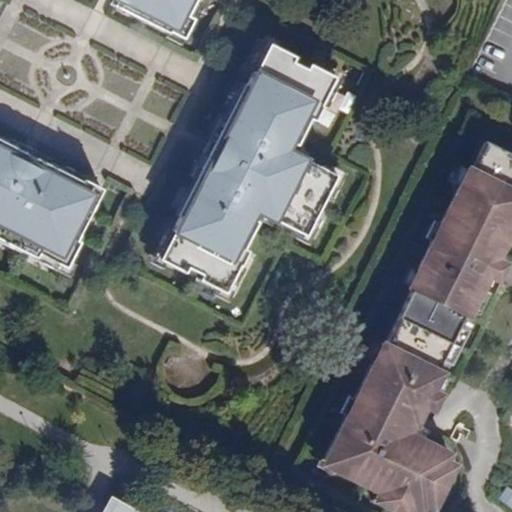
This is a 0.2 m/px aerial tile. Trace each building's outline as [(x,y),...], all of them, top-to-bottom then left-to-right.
[(90,0),(106,9),(110,1),(121,8),(117,14),(173,46),(174,44),(187,51),(197,32),(192,29),(207,0),(90,0)] [(173,245),(158,272),(183,286),(186,281),(201,290),(198,294),(223,308),(238,281),(240,282),(248,267),(243,265),(257,240),(252,236),(257,227),(305,254),(337,196),(289,169),(294,160),(300,164),(314,138),(318,140),(326,126),(324,125),(339,98),(315,84),(312,89),(297,81),(300,76),(275,62),(260,89),(258,88),(251,102),(248,101),(177,229),(179,230),(171,244),(173,245)] [(0,241),(21,253),(19,258),(33,266),(35,261),(63,276),(76,251),(71,248),(75,242),(77,243),(90,221),(87,220),(91,212),(94,214),(102,199),(83,189),(81,192),(62,181),(64,178),(35,162),(34,166),(23,159),(24,157),(0,142),(0,241)] [(511,154),(487,143),(474,169),(471,167),(412,290),(416,292),(390,346),(387,344),(331,464),(342,469),(340,473),(421,511),(423,511),(429,511),(432,507),(454,461),(457,454),(429,440),(425,449),(408,441),(416,423),(422,426),(447,372),(442,369),(447,359),(463,325),(467,315),(473,318),(492,276),(493,274),(487,272),(494,256),(500,258),(501,257),(511,234),(511,154)] [(0,247),(19,258),(21,253),(0,241),(0,247)] [(501,280),(509,261),(501,257),(500,258),(494,256),(487,272),(493,274),(492,276),(501,280)] [(455,363),(471,330),(463,325),(447,359),(455,363)] [(429,440),(434,431),(422,426),(416,423),(408,441),(425,449),(429,440)] [(432,507),(441,511),(462,465),(454,461),(432,507)] [(511,506),(511,489),(506,487),(499,500),(511,506)] [(400,511),(420,511),(421,511),(385,494),(381,503),(400,511)]
